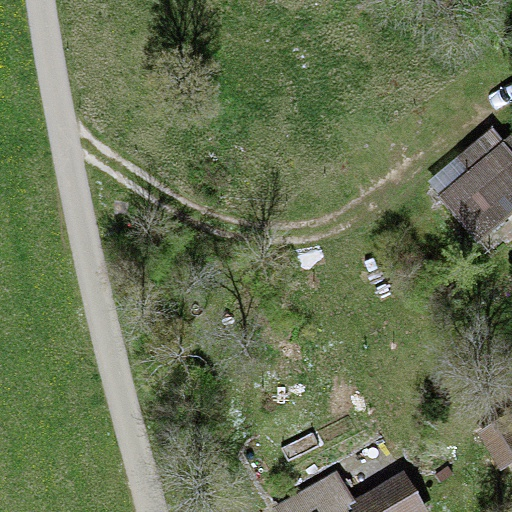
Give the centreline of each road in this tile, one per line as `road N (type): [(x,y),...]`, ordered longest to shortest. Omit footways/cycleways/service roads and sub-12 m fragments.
road 1 (residential): [(45,0),(143,511)]
road 2 (track): [(69,138),(185,218),(258,232),(320,224),(451,105)]
